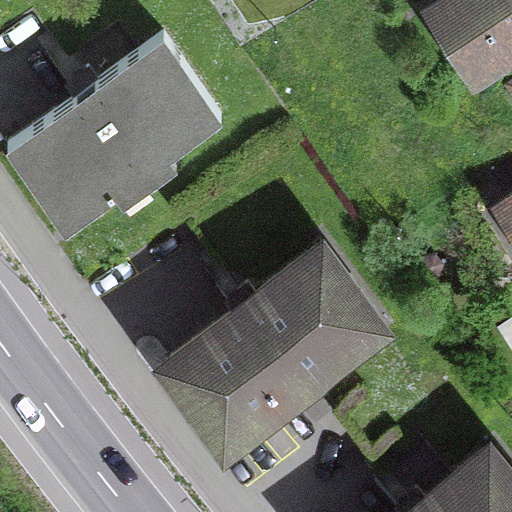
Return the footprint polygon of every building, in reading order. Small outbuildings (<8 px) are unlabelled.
[(511,20),(509,16),(511,13),(511,0),(438,0),(425,8),(470,78),(511,51),(511,20)] [(216,112),(159,30),(3,139),(61,222),(113,185),(109,179),(161,142),(165,148),(216,112)] [(511,191),(497,201),(511,225),(511,191)] [(278,395),(271,384),(331,340),(339,350),(377,323),(317,242),(162,356),(222,437),(278,395)] [(400,511),(511,511),(511,477),(485,444),(400,511)]
